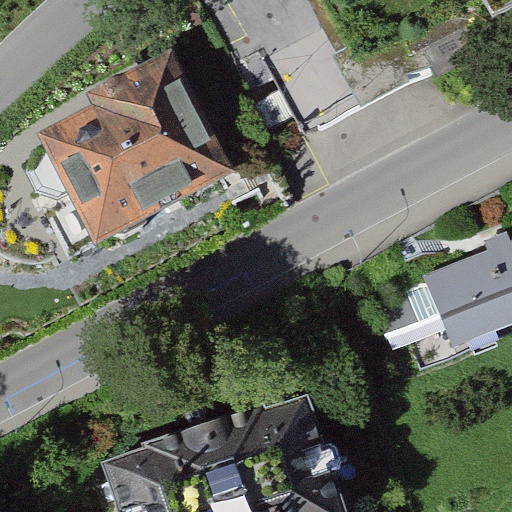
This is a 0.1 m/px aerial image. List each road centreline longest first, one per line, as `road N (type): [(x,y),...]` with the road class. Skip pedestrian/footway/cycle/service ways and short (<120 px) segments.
road 1 (residential): [(511,129),(0,403)]
road 2 (residential): [(91,0),(0,89)]
